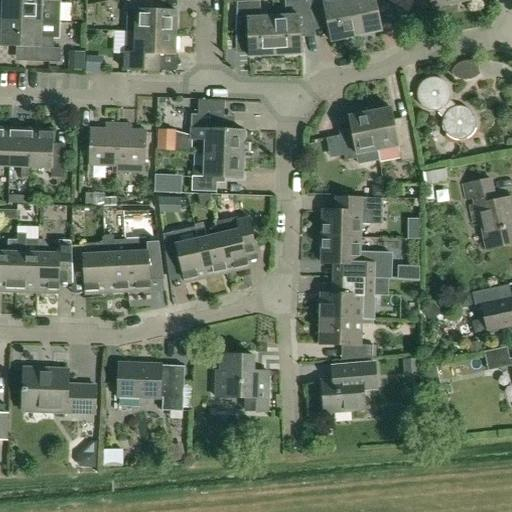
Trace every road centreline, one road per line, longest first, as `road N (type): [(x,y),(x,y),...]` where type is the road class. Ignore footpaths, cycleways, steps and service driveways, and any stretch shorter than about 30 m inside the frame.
road 1 (residential): [(281,297),(129,334),(0,332)]
road 2 (residential): [(284,95),(402,54),(511,38)]
road 3 (residential): [(202,89),(136,87),(69,99),(0,95)]
road 4 (residential): [(281,297),(284,95)]
road 5 (residential): [(289,434),(281,297)]
